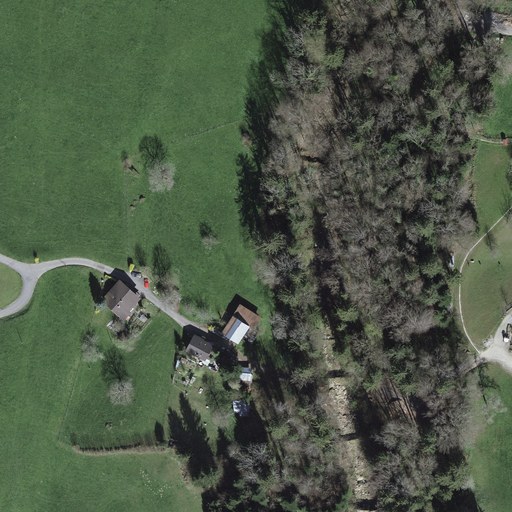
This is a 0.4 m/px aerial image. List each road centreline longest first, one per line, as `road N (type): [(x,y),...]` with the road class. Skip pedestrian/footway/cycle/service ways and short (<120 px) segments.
road 1 (unclassified): [(29,270),(80,261),(118,274),(227,346)]
road 2 (track): [(511,207),(464,260),(460,319),(481,349)]
